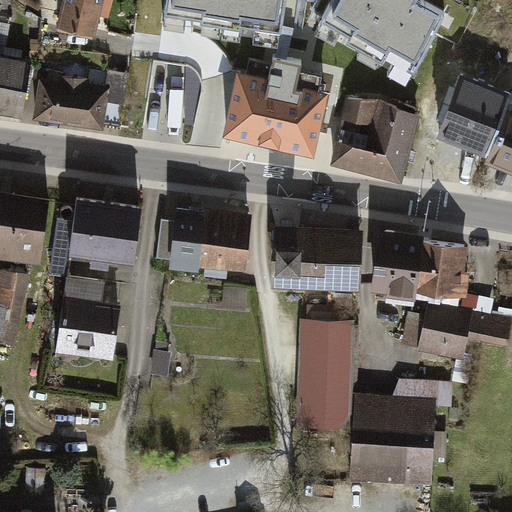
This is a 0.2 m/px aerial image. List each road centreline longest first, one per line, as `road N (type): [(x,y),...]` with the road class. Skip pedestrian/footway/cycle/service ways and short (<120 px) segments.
road 1 (secondary): [(156,167),(511,216)]
road 2 (residential): [(121,511),(118,451),(133,392),(156,167)]
road 3 (unknown): [(208,0),(156,167)]
road 4 (secondary): [(0,146),(156,167)]
